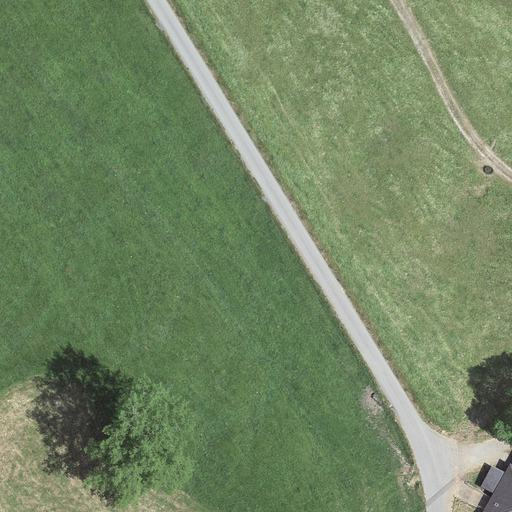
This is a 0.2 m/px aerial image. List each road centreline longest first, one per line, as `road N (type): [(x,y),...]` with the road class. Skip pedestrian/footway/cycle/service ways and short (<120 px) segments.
road 1 (unclassified): [(438,511),(423,445),(400,399),(158,0)]
road 2 (track): [(398,0),(463,122),(511,176)]
